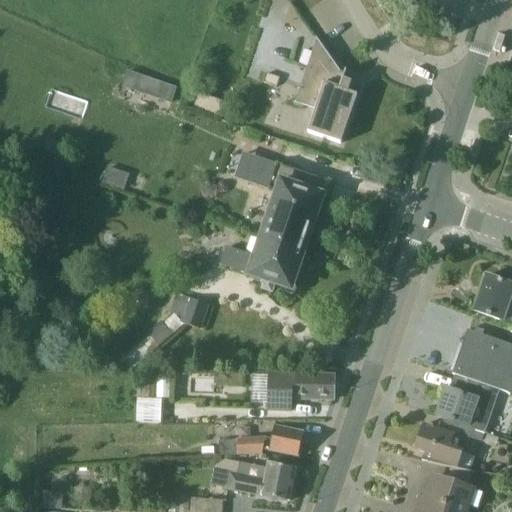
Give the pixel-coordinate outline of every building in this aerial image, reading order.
[(315,40),(316,41),(295,103),(295,104),(315,111),(307,133),(340,145),(357,96),(348,93),(352,83),(343,80),(346,72),(345,71),(344,74),(340,72),(316,39),(315,40)] [(122,88),(147,97),(152,81),(127,72),(122,88)] [(223,119),(228,104),(198,94),(193,109),(223,119)] [(261,239),(303,253),(322,197),(322,196),(327,182),(277,165),(268,191),(277,194),(261,239)] [(102,184),(124,192),(129,175),(108,168),(102,184)] [(292,285),(303,253),(261,239),(254,259),(226,249),(221,266),(249,276),(248,276),(264,282),(261,290),(272,294),(275,285),(285,289),(286,293),(289,296),(293,296),(296,292),(296,288),(292,285)] [(511,285),(486,277),(481,290),(483,291),(477,311),(474,310),(474,312),(503,322),(510,299),(511,299),(511,285)] [(169,314),(170,315),(181,318),(179,325),(201,331),(209,305),(176,295),(169,314)] [(160,323),(147,334),(161,350),(174,338),(162,325),(160,323)] [(467,380),(488,389),(511,396),(511,346),(467,331),(452,375),(467,380)] [(131,376),(161,350),(147,334),(117,361),(131,376)] [(91,352),(108,354),(109,337),(92,336),(91,352)] [(335,377),(267,375),(266,413),(291,414),(291,399),(335,400),(335,377)] [(139,400),(137,400),(136,423),(160,424),(161,401),(149,400),(149,376),(140,376),(139,400)] [(437,418),(452,424),(466,429),(474,408),(481,410),(488,389),(467,380),(462,395),(448,390),(437,418)] [(424,426),(415,451),(429,455),(430,456),(428,463),(451,469),(456,469),(461,453),(453,450),(458,436),(481,444),(484,435),(466,429),(452,424),(448,434),(424,426)] [(219,456),(234,456),(262,455),(263,451),(298,458),(303,434),(270,427),(268,441),(262,439),(219,441),(219,456)] [(268,464),(267,470),(224,461),(213,469),(209,486),(289,503),(295,470),(268,464)] [(456,469),(451,469),(446,481),(435,477),(427,502),(429,503),(426,511),(421,511),(417,510),(416,511),(465,511),(467,506),(477,510),(482,494),(473,491),(473,490),(469,488),(474,473),(456,469)] [(41,509),(62,510),(63,494),(42,493),(41,509)] [(225,499),(225,511),(250,511),(251,500),(225,499)] [(196,500),(195,511),(221,511),(222,501),(196,500)]
